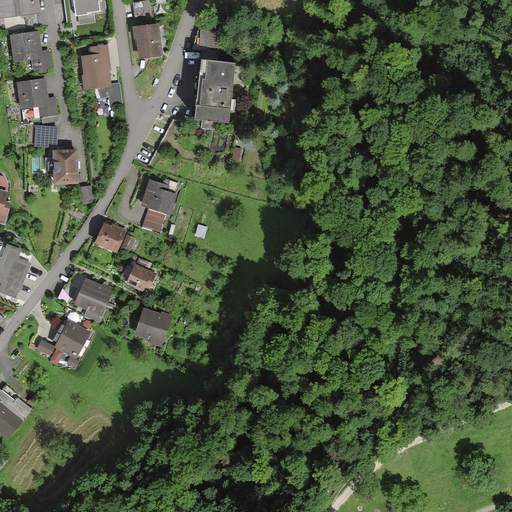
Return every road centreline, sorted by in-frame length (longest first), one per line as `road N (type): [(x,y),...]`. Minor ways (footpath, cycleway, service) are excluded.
road 1 (track): [(444,0),(423,229),(399,355),(368,426),(313,511)]
road 2 (track): [(306,0),(311,179),(328,317),(268,511)]
road 3 (residential): [(148,120),(77,247),(0,339)]
road 4 (residential): [(47,0),(67,140)]
road 5 (residential): [(193,0),(148,120)]
road 6 (track): [(331,510),(377,462),(429,433)]
road 7 (residential): [(119,0),(133,100),(148,120)]
